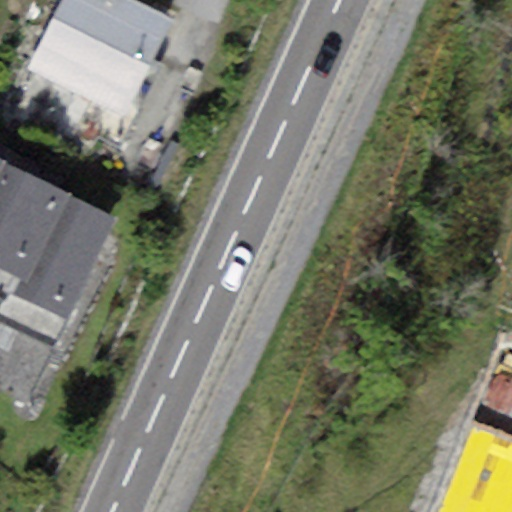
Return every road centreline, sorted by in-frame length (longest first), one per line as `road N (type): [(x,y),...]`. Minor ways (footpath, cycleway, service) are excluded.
road 1 (primary): [(111,511),(338,0)]
road 2 (residential): [(204,0),(152,122)]
